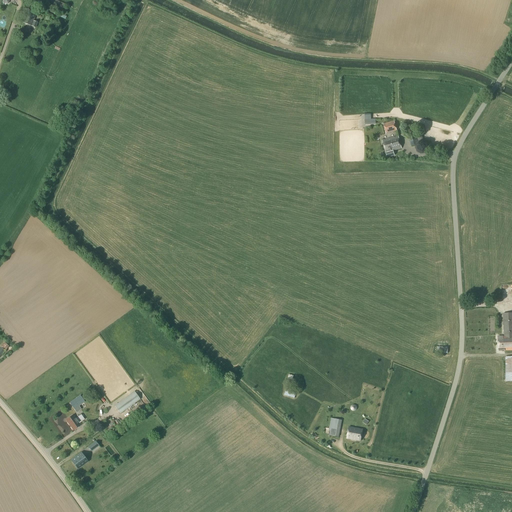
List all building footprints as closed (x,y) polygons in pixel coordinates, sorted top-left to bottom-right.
[(67,5),(55,0),(33,0),(63,13),(67,5)] [(28,9),(23,23),(35,28),(37,23),(33,21),(35,15),(39,16),(40,14),(36,12),(28,9)] [(386,134),(396,131),(394,121),(383,124),(386,134)] [(410,146),(418,144),(416,135),(408,137),(410,146)] [(387,158),(394,156),(393,151),(402,149),(398,136),(382,140),(387,158)] [(511,313),(503,313),(504,336),(498,337),(498,351),(504,351),(511,350),(511,313)] [(294,398),(296,392),(286,389),(284,396),(294,398)] [(120,414),(140,400),(134,391),(114,406),(120,414)] [(85,402),(81,397),(70,405),(76,413),(80,410),(78,407),(85,402)] [(84,420),(81,415),(75,418),(73,415),(66,420),(73,430),(80,425),(79,424),(84,420)] [(339,437),(342,420),(331,418),(329,430),(330,431),(330,435),(339,437)] [(360,441),(362,429),(349,427),(347,439),(360,441)] [(91,451),(99,446),(96,441),(88,447),(91,451)] [(77,468),(87,461),(81,454),(72,461),(77,468)]
